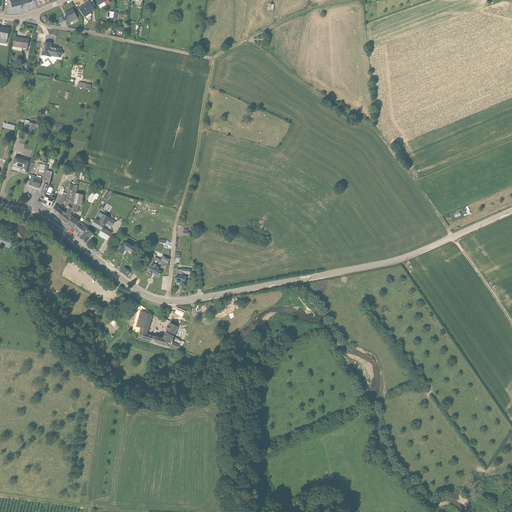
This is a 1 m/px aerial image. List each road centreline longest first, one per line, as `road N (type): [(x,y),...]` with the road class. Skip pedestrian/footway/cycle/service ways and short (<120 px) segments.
road 1 (track): [(246,39),(371,128),(511,324)]
road 2 (tertiary): [(166,301),(399,259),(511,210)]
road 3 (tertiary): [(0,207),(49,223),(130,286),(166,301)]
road 4 (residential): [(34,13),(42,25),(212,57)]
road 5 (track): [(212,57),(174,226)]
road 6 (track): [(246,39),(319,6),(360,0)]
